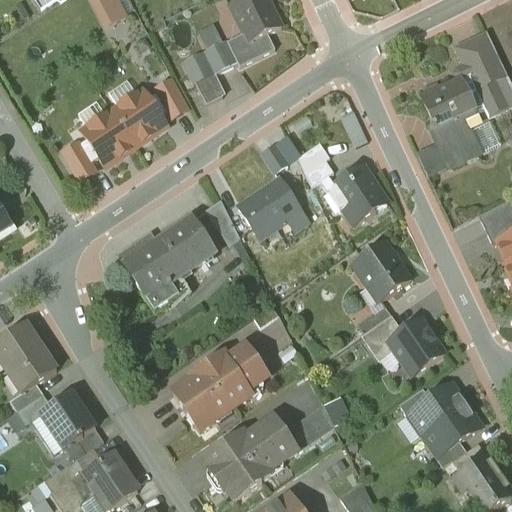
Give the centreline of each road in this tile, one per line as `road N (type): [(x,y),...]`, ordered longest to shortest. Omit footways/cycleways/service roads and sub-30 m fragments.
road 1 (residential): [(350,55),(499,370)]
road 2 (residential): [(77,247),(350,55)]
road 3 (residential): [(52,265),(134,423),(191,511)]
road 4 (residential): [(77,247),(0,117)]
road 5 (residential): [(350,55),(463,0)]
